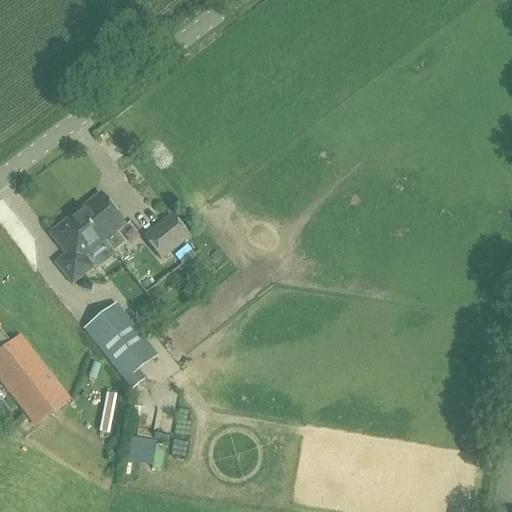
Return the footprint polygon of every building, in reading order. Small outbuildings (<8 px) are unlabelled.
[(125,244),(116,233),(125,227),(100,195),(49,235),(65,255),(54,263),(71,286),(94,268),(85,257),(104,242),(113,253),(125,244)] [(161,262),(191,239),(171,214),(142,238),(161,262)] [(174,256),(181,265),(193,255),(187,246),(174,256)] [(193,269),(205,281),(220,266),(208,254),(193,269)] [(160,290),(171,304),(180,298),(173,288),(187,278),(184,273),(160,290)] [(131,391),(145,380),(138,372),(157,357),(116,304),(82,330),(131,391)] [(11,345),(0,330),(0,380),(27,414),(59,389),(19,338),(11,345)]
